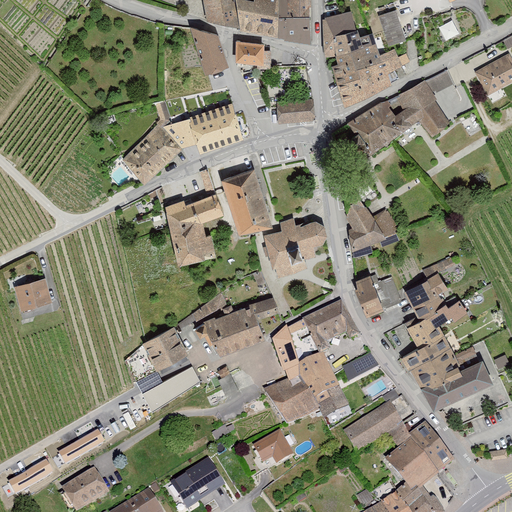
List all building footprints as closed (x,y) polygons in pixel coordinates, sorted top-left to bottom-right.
[(234,0),(201,0),(205,20),(238,29),(234,0)] [(252,0),(252,1),(246,0),(234,0),(238,29),(276,37),(277,0),(252,0)] [(277,0),(276,37),(308,45),(309,0),(277,0)] [(393,9),(376,15),(387,47),(404,41),(393,9)] [(349,11),(322,18),(323,57),(342,107),(391,82),(386,73),(401,66),(391,49),(378,55),(370,31),(358,36),(349,11)] [(218,36),(188,27),(203,75),(226,66),(218,36)] [(261,50),(261,45),(237,41),(235,63),(267,67),(268,51),(261,50)] [(474,70),(488,95),(511,82),(511,61),(507,53),(474,70)] [(404,111),(396,116),(403,128),(418,119),(431,140),(455,126),(437,97),(455,86),(444,68),(395,97),(404,111)] [(222,88),(210,91),(212,99),(224,96),(222,88)] [(216,108),(212,99),(194,103),(199,118),(190,120),(195,137),(199,152),(241,140),(231,104),(216,108)] [(311,99),(275,103),(277,124),(313,120),(311,99)] [(384,100),(345,122),(364,154),(403,128),(396,116),(384,100)] [(182,148),(157,122),(117,159),(141,185),(182,148)] [(198,172),(205,199),(213,196),(206,170),(198,172)] [(252,171),(221,182),(237,235),(271,227),(252,171)] [(183,201),(164,207),(176,268),(214,256),(209,235),(204,236),(200,221),(222,215),(215,195),(213,196),(205,199),(185,205),(183,201)] [(359,199),(343,209),(351,259),(371,254),(370,246),(398,232),(387,208),(372,218),(359,199)] [(280,232),(262,236),(270,271),(273,270),(276,279),(305,271),(303,261),(314,258),(312,248),(321,246),(326,238),(324,228),(314,222),(300,226),(294,226),(293,221),(278,222),(280,232)] [(422,270),(426,278),(438,272),(448,267),(445,260),(422,270)] [(426,278),(403,290),(412,308),(440,294),(447,290),(438,272),(426,278)] [(370,274),(354,280),(367,316),(384,309),(370,274)] [(42,279),(13,287),(19,311),(48,303),(42,279)] [(220,292),(190,313),(197,326),(231,312),(229,305),(225,306),(220,292)] [(446,306),(440,294),(412,308),(418,319),(446,306)] [(270,299),(231,312),(197,326),(191,330),(197,339),(206,333),(217,357),(264,340),(256,319),(275,314),(270,299)] [(418,319),(404,326),(416,350),(442,335),(438,327),(465,314),(458,300),(446,306),(418,319)] [(297,369),(317,359),(315,350),(356,332),(341,302),(286,329),(297,369)] [(170,328),(140,344),(154,369),(184,353),(170,328)] [(286,329),(271,343),(282,376),(284,375),(297,369),(286,329)] [(449,331),(442,335),(416,350),(400,358),(407,370),(409,370),(449,349),(456,343),(449,331)] [(470,347),(452,355),(455,363),(474,354),(470,347)] [(452,355),(449,349),(409,370),(432,415),(493,384),(482,361),(460,372),(455,363),(452,355)] [(343,366),(350,381),(379,368),(373,353),(343,366)] [(504,354),(492,360),(496,368),(507,363),(504,354)] [(317,359),(297,369),(284,375),(285,382),(300,376),(312,401),(337,389),(322,357),(317,359)] [(285,382),(266,392),(284,429),(318,413),(312,401),(300,376),(285,382)] [(402,424),(387,401),(340,430),(356,454),(402,424)] [(405,486),(411,494),(420,488),(453,461),(423,422),(406,435),(410,440),(384,460),(405,486)] [(292,455),(277,430),(250,447),(260,463),(273,456),(278,464),(292,455)] [(87,452),(103,438),(97,431),(81,445),(87,452)] [(205,459),(162,486),(178,511),(179,511),(222,486),(205,459)] [(16,489),(54,476),(49,462),(11,475),(16,489)] [(59,490),(73,511),(79,511),(108,494),(93,469),(59,490)] [(405,486),(379,502),(385,511),(440,511),(420,488),(411,494),(405,486)] [(111,511),(160,511),(147,490),(111,511)] [(385,511),(379,502),(363,511),(385,511)]
